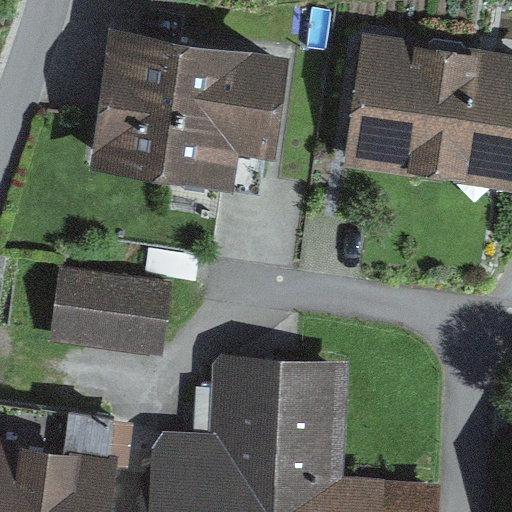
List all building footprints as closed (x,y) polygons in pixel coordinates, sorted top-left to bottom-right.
[(278,59),(115,37),(98,156),(238,175),(243,141),(267,145),(278,59)] [(511,61),(370,41),(354,156),(511,178),(511,61)] [(159,286),(65,274),(57,332),(152,344),(159,286)] [(218,391),(163,388),(156,511),(409,511),(410,503),(459,505),(461,452),(361,448),(367,326),(221,320),(218,391)] [(101,511),(114,421),(0,404),(0,511),(101,511)]
